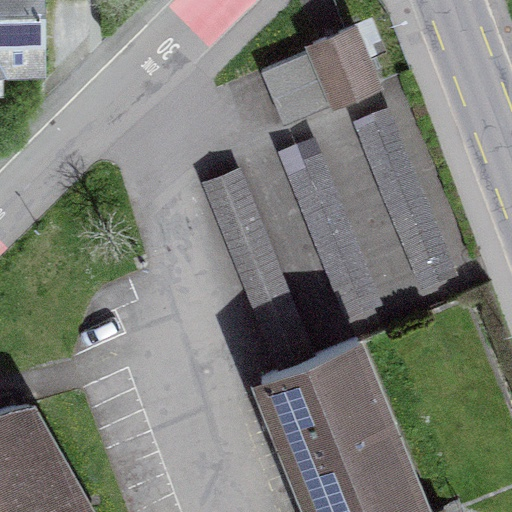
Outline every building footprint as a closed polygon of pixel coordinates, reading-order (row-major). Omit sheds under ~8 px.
[(34,0),(0,0),(0,57),(35,57),(34,0)] [(260,67),(282,122),(377,83),(367,58),(385,51),(372,21),(260,67)] [(422,287),(455,274),(389,110),(356,123),(422,287)] [(314,140),(281,153),(348,319),(381,305),(314,140)] [(239,171),(204,185),(271,352),(307,338),(239,171)] [(428,511),(355,333),(260,372),(316,511),(428,511)] [(0,511),(90,511),(28,404),(0,407),(0,511)]
